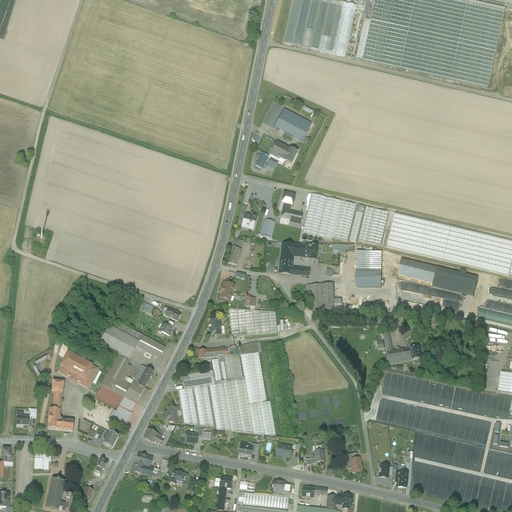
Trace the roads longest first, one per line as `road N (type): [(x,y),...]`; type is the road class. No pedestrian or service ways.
road 1 (track): [(198,313),(13,250),(40,122),(81,0)]
road 2 (track): [(511,239),(237,176)]
road 3 (secondary): [(216,268),(272,0)]
road 4 (track): [(264,42),(511,101)]
road 5 (tertiary): [(372,493),(131,445)]
road 6 (residential): [(372,493),(356,384),(312,326)]
road 7 (unclassified): [(312,326),(282,338),(183,345)]
road 8 (residential): [(124,459),(64,443),(0,440)]
road 9 (residential): [(312,326),(279,277),(216,268)]
